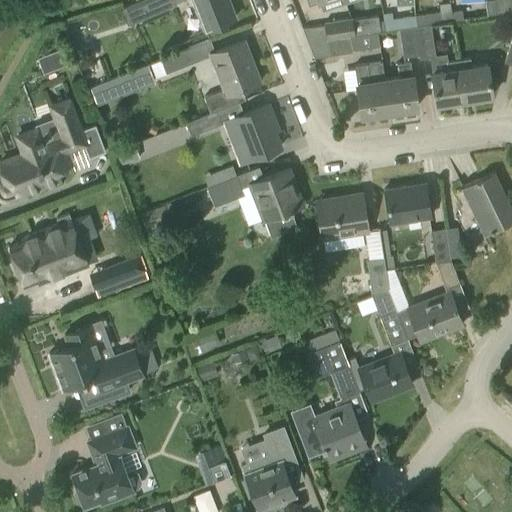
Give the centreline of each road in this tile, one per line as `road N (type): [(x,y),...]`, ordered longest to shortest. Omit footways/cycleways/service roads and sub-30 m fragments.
road 1 (residential): [(511,130),(337,149),(321,134),(269,0)]
road 2 (residential): [(27,477),(39,463),(42,439),(0,324)]
road 3 (unclassified): [(369,511),(473,403)]
